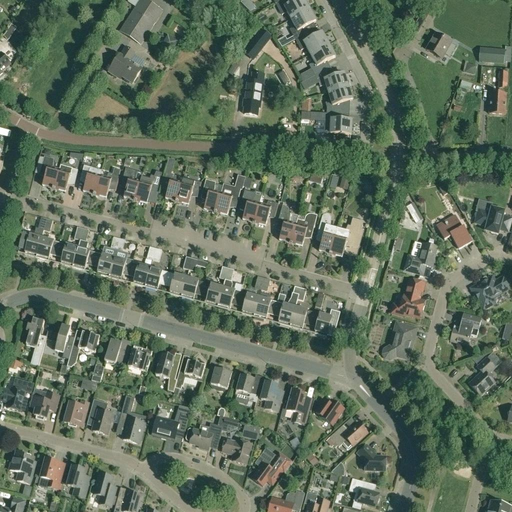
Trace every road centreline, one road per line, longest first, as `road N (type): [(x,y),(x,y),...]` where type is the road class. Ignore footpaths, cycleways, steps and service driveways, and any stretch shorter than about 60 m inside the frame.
road 1 (residential): [(354,377),(349,356),(364,295),(0,197)]
road 2 (residential): [(359,155),(76,140),(39,133),(0,110)]
road 3 (residential): [(354,377),(47,295),(0,307)]
road 4 (residential): [(511,260),(488,257),(450,279),(426,359),(490,439)]
road 5 (unclassified): [(320,0),(365,83),(359,155)]
road 6 (residential): [(402,511),(413,454),(354,377)]
road 7 (residential): [(511,156),(359,155)]
road 8 (residential): [(0,426),(143,469)]
road 9 (residential): [(243,511),(238,491),(198,464),(162,458),(143,469)]
